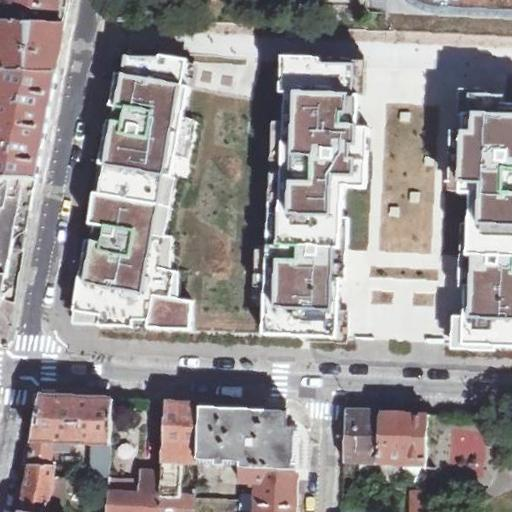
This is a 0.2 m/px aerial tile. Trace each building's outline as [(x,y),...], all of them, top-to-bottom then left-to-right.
[(8,0),(9,3),(4,3),(4,20),(67,23),(71,0),(8,0)] [(511,0),(415,0),(418,1),(418,2),(422,4),(424,5),(428,6),(431,7),(434,8),(440,9),(442,9),(511,12),(511,0)] [(62,50),(67,23),(4,20),(2,19),(1,22),(0,54),(0,61),(0,71),(58,73),(62,50)] [(161,58),(128,56),(124,74),(118,73),(112,106),(117,107),(115,120),(110,119),(107,136),(101,164),(107,165),(101,193),(96,192),(90,224),(96,225),(93,240),(88,239),(85,253),(74,311),(101,316),(100,325),(192,330),(194,301),(168,296),(172,270),(161,267),(167,235),(156,233),(167,176),(174,177),(191,86),(185,85),(189,60),(162,54),(161,58)] [(275,335),(339,338),(341,297),(342,278),(336,277),(337,248),(343,249),(346,187),(357,187),(363,96),(355,95),(357,66),(336,64),(297,62),(296,80),(289,79),(280,243),(269,242),(265,307),(277,308),(275,335)] [(50,114),(58,73),(0,71),(0,176),(38,180),(50,114)] [(463,345),(511,347),(511,102),(508,103),(509,96),(489,95),(472,94),(471,113),(466,113),(461,193),(472,194),(469,256),(474,256),(473,284),(466,284),(465,313),(463,345)] [(38,180),(0,176),(0,302),(4,299),(13,248),(24,250),(27,237),(16,235),(20,210),(32,210),(38,180)] [(91,474),(110,475),(114,399),(91,398),(44,396),(36,438),(52,439),(92,441),(91,474)] [(183,450),(200,450),(202,403),(195,403),(167,402),(163,473),(161,511),(186,511),(188,496),(182,495),(183,462),(183,450)] [(242,466),(296,469),(298,428),(284,427),(285,408),(244,406),(202,403),(200,450),(199,459),(242,460),(242,466)] [(345,461),(378,463),(382,412),(376,412),(348,410),(345,461)] [(382,412),(378,463),(411,465),(411,459),(427,460),(429,415),(399,413),(382,412)] [(50,459),(52,439),(36,438),(31,461),(54,464),(55,459),(50,459)] [(199,459),(200,450),(183,450),(183,462),(199,462),(199,459)] [(26,511),(47,511),(54,464),(31,461),(22,511),(26,511)] [(257,511),(297,511),(300,469),(296,469),(242,466),(241,480),(252,480),(252,484),(259,485),(257,511)] [(161,511),(163,473),(142,472),(142,482),(110,480),(109,505),(108,511),(161,511)] [(411,511),(423,511),(425,491),(412,490),(411,511)]
